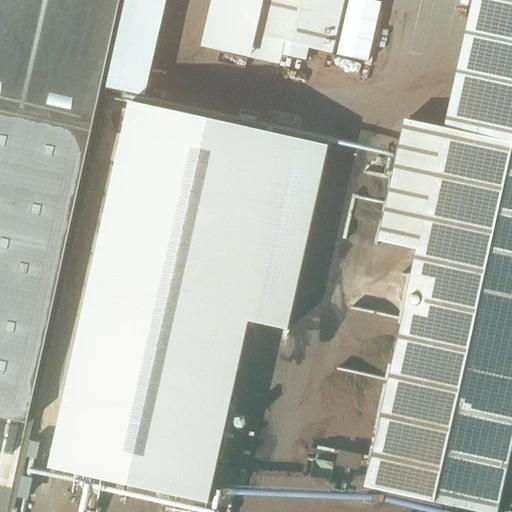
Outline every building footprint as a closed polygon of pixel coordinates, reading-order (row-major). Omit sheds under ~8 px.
[(0,0),(0,110),(93,131),(121,0),(0,0)] [(129,0),(109,87),(147,96),(168,0),(129,0)] [(254,36),(262,0),(217,0),(207,46),(284,63),(288,44),(254,36)] [(345,0),(262,0),(254,36),(288,44),(333,54),(345,0)] [(481,137),(511,143),(511,0),(473,0),(445,129),(457,132),(457,134),(480,139),(481,137)] [(289,331),(328,155),(289,146),(290,138),(131,103),(122,145),(121,148),(50,469),(209,504),(250,322),(289,331)] [(93,131),(0,110),(0,410),(17,415),(27,417),(25,423),(28,424),(93,131)] [(479,511),(498,511),(511,448),(511,143),(481,137),(480,139),(457,134),(457,132),(445,129),(438,128),(437,130),(414,125),(415,122),(406,120),(379,242),(388,244),(389,241),(412,246),(411,249),(418,250),(366,487),(390,492),(390,490),(408,494),(408,496),(479,511)] [(79,511),(82,511),(87,506),(89,498),(86,490),(80,485),(72,483),(65,486),(60,492),(58,500),(61,507),(66,511),(79,511)]
